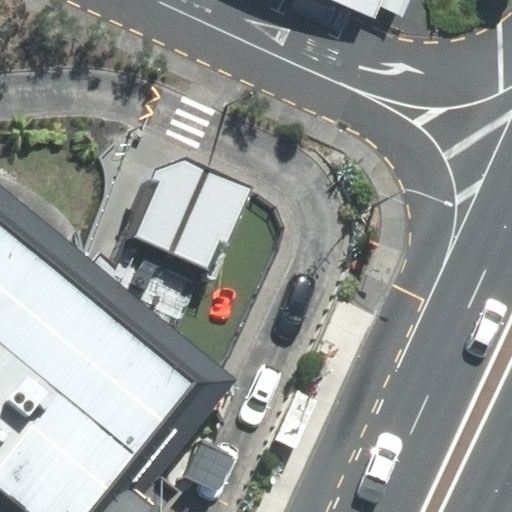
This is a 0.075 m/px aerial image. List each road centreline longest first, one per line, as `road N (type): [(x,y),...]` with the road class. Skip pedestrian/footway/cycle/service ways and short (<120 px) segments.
road 1 (primary): [(358,91),(365,117),(402,143),(419,168),(434,230),(389,345),(404,447)]
road 2 (primary): [(404,447),(511,216)]
road 3 (primary): [(358,91),(399,68),(446,74),(511,52)]
